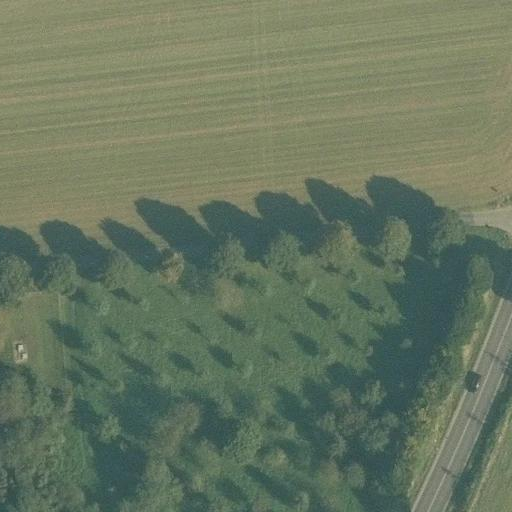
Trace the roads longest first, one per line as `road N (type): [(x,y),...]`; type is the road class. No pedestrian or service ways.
road 1 (track): [(511,213),(0,274)]
road 2 (primary): [(511,312),(427,511)]
